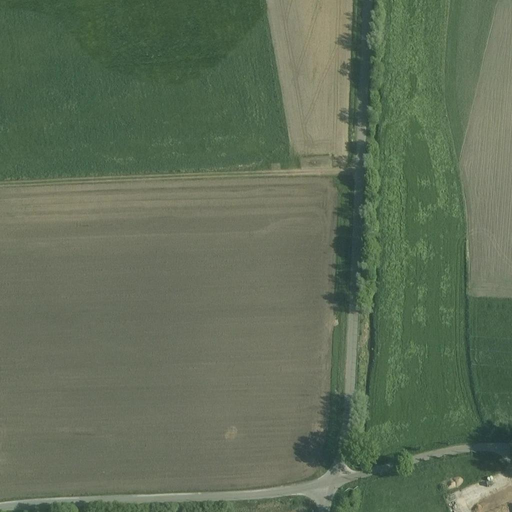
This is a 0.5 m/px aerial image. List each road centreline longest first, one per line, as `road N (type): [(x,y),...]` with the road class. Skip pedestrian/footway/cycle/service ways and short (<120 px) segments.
road 1 (unclassified): [(370,0),(349,409),(334,484)]
road 2 (track): [(361,167),(0,181)]
road 3 (unclassified): [(0,508),(334,484)]
road 4 (unclassified): [(334,484),(427,454),(511,448)]
